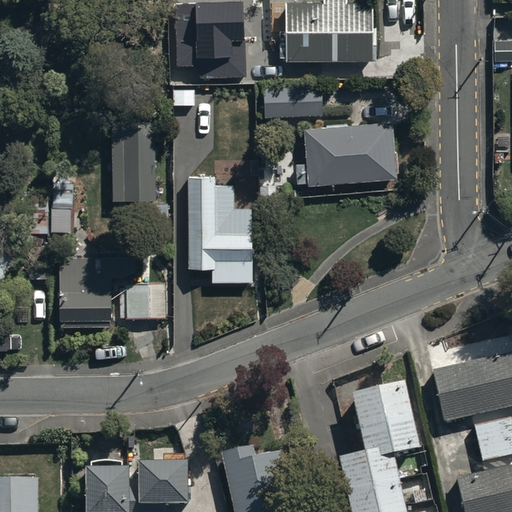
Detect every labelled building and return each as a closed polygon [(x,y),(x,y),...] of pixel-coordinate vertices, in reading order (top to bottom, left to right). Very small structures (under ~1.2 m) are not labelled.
[(281,30),(282,62),(375,60),(374,28),(372,29),(371,3),(347,4),(346,0),(324,0),(325,2),(286,3),(287,30),(281,30)] [(244,1),(174,4),(177,67),(199,66),(200,78),(247,77),(244,1)] [(321,86),(263,88),(265,119),(322,116),(321,86)] [(158,121),(113,120),(112,202),(157,202),(158,121)] [(203,143),(203,122),(175,121),(175,152),(195,152),(195,143),(203,143)] [(391,123),(302,129),(304,165),(296,165),(297,184),(308,183),(308,186),(395,180),(391,123)] [(75,172),(53,171),(52,207),(74,207),(75,172)] [(215,176),(189,176),(189,269),(212,269),(212,282),(252,282),(253,209),(233,209),(233,184),(215,184),(215,176)] [(24,244),(0,244),(0,320),(7,320),(6,287),(27,286),(27,279),(50,279),(48,190),(23,190),(24,244)] [(112,258),(61,258),(60,328),(111,329),(112,258)] [(121,282),(121,319),(166,319),(166,282),(121,282)] [(511,353),(431,370),(443,425),(511,410),(511,353)] [(351,511),(404,511),(393,461),(418,455),(403,388),(352,400),(365,456),(339,462),(351,511)] [(511,417),(473,426),(481,463),(511,456),(511,417)] [(253,445),(221,452),(232,511),(296,511),(285,453),(256,458),(253,445)] [(167,511),(167,510),(189,510),(189,463),(140,463),(140,479),(131,479),(131,471),(85,471),(85,511),(167,511)] [(511,511),(511,467),(458,478),(465,511),(511,511)] [(38,511),(38,482),(0,482),(0,511),(38,511)]
